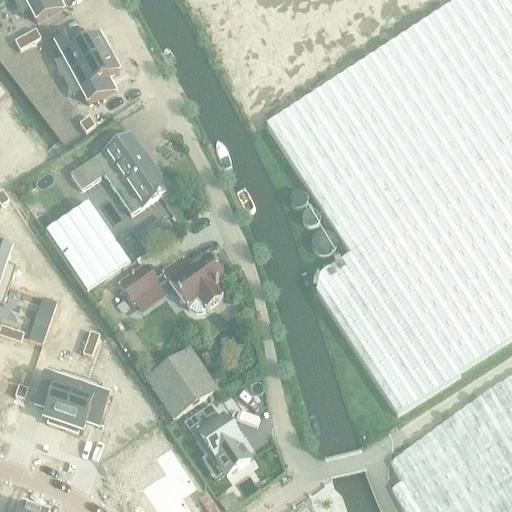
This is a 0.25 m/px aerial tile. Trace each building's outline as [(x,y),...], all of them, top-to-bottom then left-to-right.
[(13,0),(12,1),(22,19),(30,14),(36,26),(63,11),(56,0),(13,0)] [(511,0),(465,0),(267,131),(350,257),(320,277),(315,294),(397,418),(460,379),(458,376),(511,339),(511,0)] [(36,34),(25,39),(30,49),(41,43),(36,34)] [(62,61),(54,65),(64,83),(111,57),(104,44),(101,45),(99,41),(89,46),(83,35),(56,49),(62,61)] [(25,39),(15,45),(20,55),(30,49),(25,39)] [(111,57),(64,83),(73,101),(82,97),(88,108),(115,93),(108,82),(119,76),(116,72),(119,71),(111,57)] [(89,121),(79,127),(85,137),(95,130),(89,121)] [(130,137),(94,161),(94,162),(105,179),(104,179),(132,220),(142,213),(168,195),(157,179),(159,178),(143,154),(142,155),(130,137)] [(94,162),(71,178),(82,194),(104,179),(105,179),(94,162)] [(2,195),(0,196),(0,208),(1,210),(9,205),(2,195)] [(129,268),(88,207),(45,236),(86,297),(129,268)] [(0,287),(10,291),(16,271),(7,268),(11,256),(0,251),(0,287)] [(145,269),(118,289),(132,310),(160,290),(159,289),(167,283),(189,312),(197,315),(203,315),(225,299),(217,288),(225,283),(208,259),(190,272),(182,261),(154,282),(145,269)] [(0,287),(0,308),(3,310),(10,291),(0,287)] [(42,302),(28,345),(42,350),(56,307),(42,302)] [(1,331),(0,333),(0,340),(9,344),(12,334),(1,331)] [(12,334),(9,344),(21,347),(24,338),(12,334)] [(90,336),(86,347),(96,350),(100,339),(90,336)] [(86,347),(82,359),(92,362),(96,350),(86,347)] [(189,352),(146,382),(174,423),(217,393),(189,352)] [(36,407),(35,409),(48,413),(44,424),(48,426),(48,428),(62,433),(80,382),(61,375),(58,384),(45,380),(41,392),(36,407)] [(511,511),(511,379),(496,389),(389,466),(402,487),(391,492),(402,511),(511,511)] [(80,382),(62,433),(77,438),(78,436),(82,438),(86,426),(99,430),(109,402),(96,397),(99,388),(80,382)] [(28,393),(24,403),(36,407),(41,392),(30,388),(28,393)] [(19,390),(15,401),(24,404),(24,403),(28,393),(19,390)] [(210,409),(183,427),(193,440),(198,437),(199,438),(226,478),(249,463),(240,449),(237,444),(239,443),(223,419),(219,422),(210,409)] [(20,416),(10,413),(3,432),(13,436),(20,416)] [(118,437),(108,444),(115,453),(125,447),(118,437)] [(164,475),(140,491),(154,511),(190,511),(182,499),(197,489),(170,449),(154,460),(164,475)]
